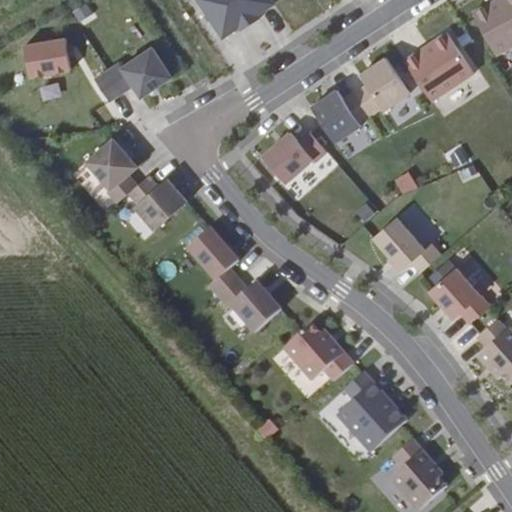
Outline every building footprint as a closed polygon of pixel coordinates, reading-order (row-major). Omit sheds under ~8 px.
[(277,0),(199,0),(223,35),(277,0)] [(511,5),(509,0),(497,0),(463,19),(487,64),(511,51),(511,5)] [(395,68),(422,108),(465,80),(438,41),(395,68)] [(51,47),(9,53),(13,84),(58,78),(51,47)] [(142,53),(110,72),(123,91),(131,103),(162,84),(142,53)] [(345,99),(360,122),(371,115),(375,118),(401,100),(376,64),(349,81),(356,92),(345,99)] [(108,69),(96,77),(111,99),(123,91),(110,72),(108,69)] [(111,99),(96,77),(85,85),(99,106),(111,99)] [(348,129),(360,122),(345,99),(334,106),(328,96),(301,114),(324,150),(350,132),(348,129)] [(305,168),(315,158),(298,139),(286,148),(278,138),(251,163),(274,190),(303,166),(305,168)] [(73,167),(97,196),(116,180),(126,173),(101,144),(73,167)] [(462,185),(478,176),(461,145),(444,154),(462,185)] [(409,171),(395,180),(403,194),(418,186),(409,171)] [(94,198),(103,210),(115,199),(125,192),(116,180),(97,196),(94,198)] [(125,192),(115,199),(124,210),(146,193),(136,182),(125,192)] [(146,193),(124,210),(122,213),(142,238),(174,209),(155,185),(146,193)] [(401,269),(409,280),(431,262),(422,250),(415,257),(386,224),(362,245),(391,277),(401,269)] [(197,293),(207,304),(226,286),(217,276),(227,268),(202,240),(176,263),(199,290),(197,293)] [(448,322),(457,333),(478,315),(444,276),(417,298),(443,327),(448,322)] [(226,286),(207,304),(216,314),(219,313),(242,340),(269,316),(246,289),(236,297),(226,286)] [(477,331),(457,349),(466,359),(457,368),(477,391),(488,381),(496,391),(511,377),(511,353),(496,334),(486,342),(477,331)] [(311,380),(320,390),(340,372),(299,333),(269,358),(299,390),(311,380)] [(349,383),(329,400),(338,411),(320,426),(353,465),(391,433),(349,383)] [(402,446),(382,463),(392,475),(380,486),(404,511),(414,511),(437,492),(431,485),(434,481),(402,446)]
